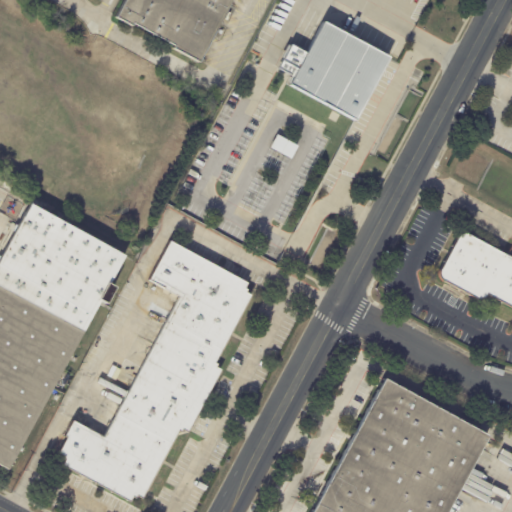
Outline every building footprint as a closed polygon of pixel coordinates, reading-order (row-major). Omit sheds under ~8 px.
[(200,62),(233,0),(125,0),(116,17),(200,62)] [(351,137),(271,92),(314,8),(338,21),(369,38),(394,49),(351,137)] [(0,260),(0,466),(9,472),(127,255),(31,204),(0,260)] [(511,256),(470,235),(458,235),(436,277),(472,296),(492,296),(511,306),(511,256)] [(171,243),(151,282),(177,296),(107,436),(76,419),(56,458),(141,503),(180,433),(194,430),(225,377),(222,360),(259,288),(171,243)] [(157,306),(162,298),(170,302),(165,311),(157,306)] [(385,380),(313,511),(447,511),(489,436),(385,380)] [(122,389),(109,412),(100,407),(108,393),(111,394),(116,386),(122,389)]
